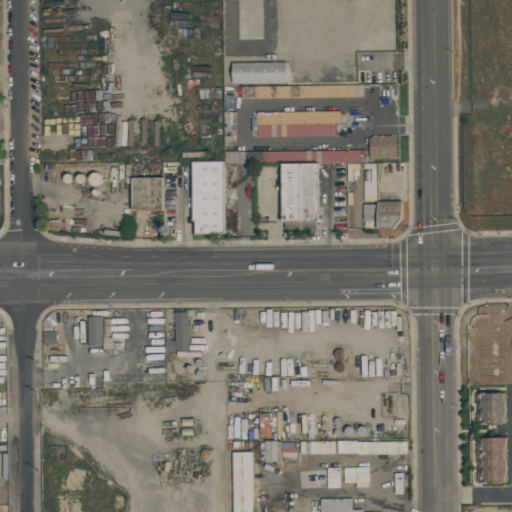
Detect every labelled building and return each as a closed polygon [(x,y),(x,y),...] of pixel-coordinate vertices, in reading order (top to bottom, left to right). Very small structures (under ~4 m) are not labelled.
[(263,39),(262,0),(259,0),(238,0),(238,40),(263,39)] [(286,61),(286,83),(231,83),(231,62),(286,61)] [(251,98),(364,97),(364,85),(251,86),(251,98)] [(224,145),(236,146),(236,112),(225,111),(224,145)] [(257,112),(257,136),(335,135),(335,123),(340,123),(340,111),(257,112)] [(368,157),(368,137),(371,136),(396,135),(396,157),(368,157)] [(323,163),(362,162),(362,150),(323,150),(323,163)] [(227,163),(243,163),(243,152),(227,151),(227,163)] [(191,161),(222,161),(224,232),(193,233),(191,161)] [(282,163),(319,162),(320,221),(283,221),(282,163)] [(131,178),(162,177),(162,208),(132,208),(131,178)] [(363,192),(377,192),(377,220),(364,221),(363,192)] [(402,217),(393,228),(378,229),(378,201),(401,200),(402,217)] [(166,351),(166,340),(176,340),(175,312),(189,311),(189,350),(166,351)] [(87,316),(101,316),(101,345),(87,345),(87,316)] [(55,331),(56,343),(43,344),(42,332),(55,331)] [(486,391),(486,392),(505,392),(505,394),(506,394),(506,407),(479,407),(479,405),(480,405),(480,402),(478,402),(478,392),(483,392),(483,391),(486,391)] [(506,407),(506,420),(505,420),(505,422),(486,422),(486,423),(483,423),(483,422),(478,422),(478,412),(480,412),(480,410),(479,410),(479,407),(506,407)] [(506,452),(477,452),(477,437),(506,437),(506,452)] [(233,511),(232,452),(252,452),(252,511),(233,511)] [(477,452),(506,452),(506,467),(477,467),(477,452)] [(506,467),(506,482),(478,482),(477,467),(506,467)] [(320,511),(320,498),(352,498),(352,509),(363,509),(363,511),(320,511)]
